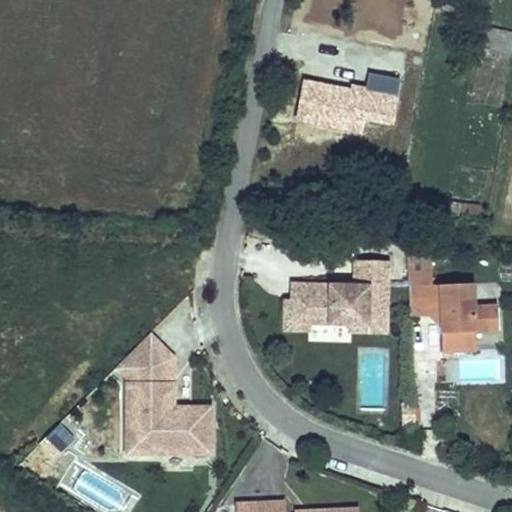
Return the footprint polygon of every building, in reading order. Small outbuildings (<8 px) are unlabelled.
[(511,31),(492,29),(489,54),(511,57),(511,51),(511,31)] [(474,306),(473,283),(431,285),(429,249),(407,250),(410,317),(441,316),(443,352),(463,351),(462,333),(499,331),(498,305),(474,306)] [(366,325),(366,332),(386,333),(388,262),(356,261),(355,292),(342,291),(342,287),(293,285),(292,300),(292,314),(310,314),(310,324),(311,324),(366,325)] [(311,331),(311,324),(310,324),(310,314),(292,314),(292,300),(285,300),(284,330),(311,331)] [(476,351),(475,332),(462,333),(463,351),(476,351)] [(211,453),(211,408),(174,408),(174,358),(149,335),(118,367),(128,377),(129,454),(211,453)] [(415,424),(414,405),(401,406),(402,425),(415,424)] [(43,439),(60,453),(73,437),(56,423),(43,439)] [(357,511),(358,511),(325,511),(284,511),(285,503),(235,505),(235,511),(357,511)]
